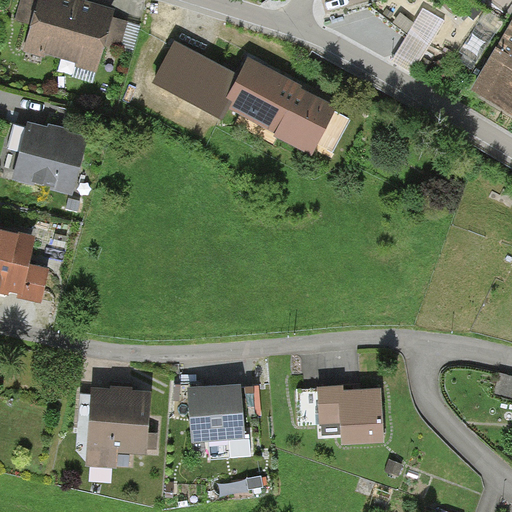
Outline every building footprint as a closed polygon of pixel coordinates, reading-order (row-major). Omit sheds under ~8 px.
[(32,25),(38,0),(21,0),(15,20),(32,25)] [(46,56),(61,60),(78,0),(38,0),(32,25),(23,53),(45,59),(46,56)] [(82,0),(78,0),(61,60),(76,64),(75,68),(97,74),(104,48),(113,18),(116,10),(94,4),(82,0)] [(127,23),(113,18),(104,48),(118,52),(127,23)] [(511,22),(471,91),(511,115),(511,22)] [(239,76),(175,42),(152,84),(222,121),(229,110),(233,102),(226,99),(239,76)] [(302,87),(248,59),(239,76),(226,99),(233,102),(229,110),(276,134),(275,137),(313,157),(318,147),(335,156),(354,122),(336,112),(338,109),(301,90),(302,87)] [(47,129),(27,123),(12,180),(67,195),(73,197),(73,195),(89,138),(68,132),(69,130),(58,127),(48,124),(47,129)] [(84,198),(73,195),(73,197),(67,195),(62,211),(79,215),(84,198)] [(36,238),(0,229),(0,294),(4,295),(9,297),(10,292),(18,294),(22,295),(30,265),(36,238)] [(50,270),(30,265),(22,295),(18,294),(17,298),(41,304),(50,270)] [(511,376),(500,374),(495,394),(511,398),(511,376)] [(216,387),(187,389),(192,444),(246,440),(242,385),(216,387)] [(110,390),(92,389),(86,467),(117,469),(118,454),(147,456),(148,450),(156,451),(157,435),(148,434),(151,394),(133,392),(133,389),(121,388),(110,387),(110,390)] [(344,387),(317,389),(319,425),(341,424),(343,446),(385,444),(382,390),(352,391),(344,392),(344,387)]
